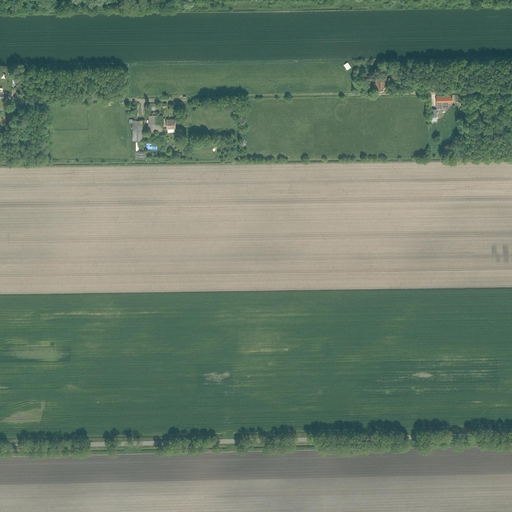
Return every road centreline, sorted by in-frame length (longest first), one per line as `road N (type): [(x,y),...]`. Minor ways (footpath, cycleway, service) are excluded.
road 1 (track): [(511,92),(32,101),(0,109)]
road 2 (unclassified): [(511,435),(0,446)]
